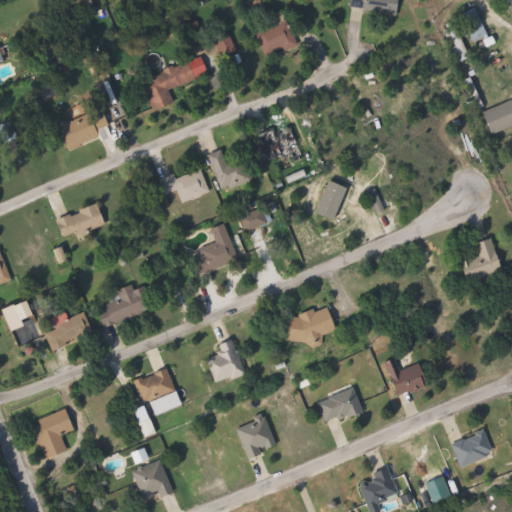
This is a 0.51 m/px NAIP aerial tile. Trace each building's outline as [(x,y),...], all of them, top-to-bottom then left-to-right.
[(73,22),(65,6),(76,0),(92,0),(98,10),(73,22)] [(401,0),(399,16),(350,8),(351,0),(401,0)] [(487,37),(472,41),(464,14),(479,10),(487,37)] [(257,31),(289,22),(296,47),(264,56),(257,31)] [(153,112),(142,79),(191,63),(197,81),(170,90),(175,104),(153,112)] [(483,113),(511,101),(511,126),(492,135),(483,113)] [(62,125),(103,110),(112,134),(70,148),(62,125)] [(260,137),(291,124),(306,160),(295,164),(292,156),(272,165),(260,137)] [(253,181),(226,193),(211,160),(225,153),(231,167),(244,161),(253,181)] [(160,180),(177,175),(178,178),(202,170),(211,194),(183,203),(179,191),(166,196),(160,180)] [(59,220),(100,205),(107,225),(67,241),(59,220)] [(269,225),(249,233),(243,218),(263,209),(269,225)] [(240,262),(199,275),(194,258),(203,255),(201,250),(218,244),(213,230),(227,225),(240,262)] [(470,250),(494,240),(506,270),(472,283),(463,262),(473,258),(470,250)] [(0,249),(1,249),(12,281),(0,285),(0,249)] [(154,311),(107,328),(100,308),(122,300),(119,293),(144,284),(154,311)] [(95,334),(55,351),(47,334),(59,329),(55,319),(68,313),(71,319),(86,313),(95,334)] [(289,344),(289,314),(336,313),(336,333),(324,333),(325,344),(289,344)] [(209,360),(224,354),(220,347),(235,340),(248,373),(219,385),(209,360)] [(386,364),(400,358),(406,373),(424,366),(431,385),(400,398),(386,364)] [(136,381),(171,369),(184,406),(158,415),(153,400),(144,403),(136,381)] [(365,413),(328,424),(321,401),(358,389),(365,413)] [(46,460),(32,424),(69,410),(76,430),(63,435),(69,452),(46,460)] [(276,447),(250,458),(238,429),(265,418),(276,447)] [(454,445),(488,431),(497,454),(463,468),(454,445)] [(147,503),(134,472),(162,461),(175,491),(147,503)] [(380,505),(369,509),(361,488),(372,484),(369,476),(391,469),(399,494),(379,501),(380,505)]
